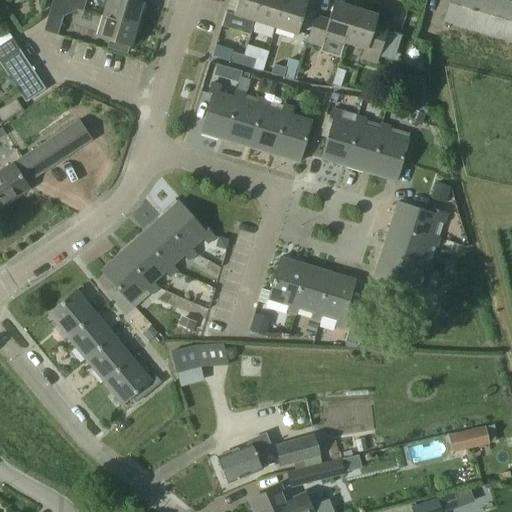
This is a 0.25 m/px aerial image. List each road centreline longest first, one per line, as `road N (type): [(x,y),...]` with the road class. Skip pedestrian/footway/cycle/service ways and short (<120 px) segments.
road 1 (residential): [(236,333),(276,188),(146,152)]
road 2 (residential): [(169,511),(82,440),(0,336)]
road 3 (residential): [(0,286),(101,222),(146,152)]
road 4 (residential): [(146,152),(189,0)]
